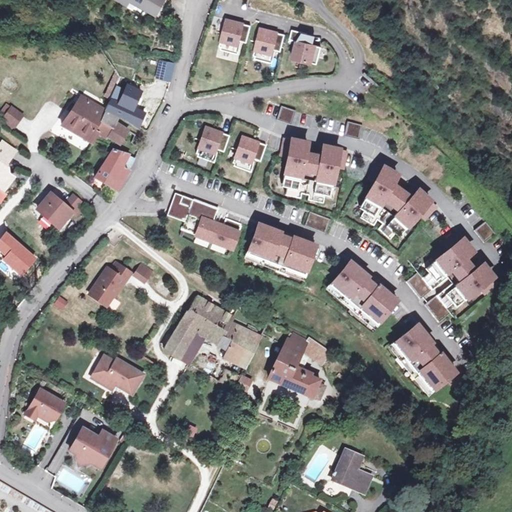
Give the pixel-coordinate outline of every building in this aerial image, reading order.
[(163,0),(117,0),(126,4),(128,0),(130,0),(155,14),(163,0)] [(76,18),(84,31),(87,29),(79,16),(76,18)] [(250,25),(251,25),(242,22),(242,24),(234,22),(235,20),(226,18),(220,40),(219,46),(236,51),(237,45),(238,40),(246,42),(250,25)] [(272,49),(280,51),(284,34),(276,32),(275,34),(268,32),(268,30),(260,28),(254,49),(253,55),(270,60),(271,54),(272,49)] [(312,45),(315,36),(311,35),(292,30),(289,39),(296,41),(291,57),(310,62),(316,64),(320,47),(312,45)] [(90,51),(98,45),(92,36),(84,41),(90,51)] [(169,81),(173,64),(160,61),(157,78),(169,81)] [(109,99),(120,77),(115,70),(103,96),(109,99)] [(125,78),(120,77),(109,99),(104,110),(119,116),(119,115),(138,125),(143,112),(115,100),(125,78)] [(111,131),(124,139),(129,130),(116,122),(119,117),(104,111),(80,98),(61,125),(93,143),(98,134),(106,138),(111,131)] [(276,120),(290,125),(295,111),(281,106),(276,120)] [(12,108),(4,118),(14,127),(23,116),(12,108)] [(362,125),(347,121),(343,135),(358,139),(362,125)] [(223,152),(229,136),(221,133),(220,134),(213,132),(214,130),(205,127),(196,154),(212,159),(216,149),(223,152)] [(119,146),(124,139),(111,131),(106,138),(119,146)] [(255,160),(260,162),(265,145),(257,142),(257,144),(249,141),(250,140),(241,137),(234,157),(232,162),(249,168),(252,159),(255,160)] [(281,156),(288,158),(282,187),(287,188),(285,196),(300,199),(301,194),(309,196),(308,200),(323,203),(325,196),(330,197),(336,167),(343,168),(347,152),(340,151),(324,148),(322,155),(321,161),(313,159),(305,157),(306,152),(308,144),(285,139),(281,156)] [(0,186),(4,190),(13,176),(8,173),(7,163),(15,151),(2,141),(0,143),(0,186)] [(123,166),(128,154),(112,149),(94,177),(117,190),(129,171),(128,171),(129,169),(123,166)] [(135,158),(128,154),(123,166),(129,169),(135,158)] [(369,178),(375,182),(360,208),(364,211),(361,218),(374,225),(376,221),(383,224),(381,229),(394,236),(398,230),(402,232),(418,206),(424,209),(432,195),(426,192),(412,184),(408,190),(406,195),(398,191),(391,187),(394,182),(398,175),(384,167),(378,164),(369,178)] [(51,194),(38,209),(54,223),(57,219),(62,223),(72,212),(65,206),(51,194)] [(176,194),(167,216),(168,216),(169,215),(170,214),(170,213),(171,213),(171,212),(172,211),(172,210),(173,210),(173,209),(174,208),(174,207),(175,206),(175,205),(175,204),(175,203),(176,202),(176,201),(176,200),(176,199),(176,198),(176,197),(176,196),(176,195),(176,194)] [(168,216),(167,216),(185,222),(182,229),(232,248),(241,224),(224,218),(217,215),(219,209),(176,194),(176,195),(176,196),(176,197),(176,198),(176,199),(176,200),(176,201),(176,202),(175,203),(175,204),(175,205),(175,206),(174,207),(174,208),(173,209),(173,210),(172,210),(172,211),(171,212),(171,213),(170,213),(170,214),(169,215),(168,216)] [(73,196),(65,206),(72,212),(77,216),(85,207),(73,196)] [(422,217),(425,220),(437,208),(434,205),(422,217)] [(310,213),(305,225),(327,233),(331,221),(332,219),(311,211),(310,213)] [(475,230),(485,242),(496,233),(486,221),(475,230)] [(280,232),(259,224),(248,254),(304,275),(315,245),(294,237),(292,242),(278,237),(280,232)] [(280,232),(278,237),(292,242),(294,237),(287,234),(280,232)] [(444,243),(449,249),(425,268),(428,272),(423,276),(432,288),(436,285),(441,291),(437,294),(447,306),(453,301),(456,305),(480,286),(485,292),(497,282),(483,264),(477,269),(473,272),(467,266),(462,259),(467,256),(473,251),(458,233),(444,243)] [(33,256),(42,256),(43,248),(33,247),(33,256)] [(368,275),(351,260),(331,285),(377,324),(397,299),(380,285),(376,289),(365,279),(368,275)] [(106,268),(90,291),(107,303),(123,280),(125,281),(131,273),(115,263),(110,270),(106,268)] [(152,271),(141,263),(135,271),(146,279),(152,271)] [(407,280),(421,298),(432,289),(418,272),(407,280)] [(376,289),(380,285),(374,280),(368,275),(365,279),(376,289)] [(107,303),(108,304),(125,281),(123,280),(107,303)] [(107,303),(90,291),(88,294),(105,306),(107,303)] [(196,331),(205,336),(226,350),(222,358),(245,368),(261,337),(230,321),(232,317),(197,295),(163,350),(179,358),(196,331)] [(426,303),(440,321),(451,312),(437,295),(426,303)] [(61,310),(66,303),(60,298),(54,304),(61,310)] [(432,341),(418,323),(394,343),(432,390),(456,370),(441,351),(436,354),(428,344),(432,341)] [(189,363),(205,336),(196,331),(179,358),(189,363)] [(303,352),(309,356),(321,365),(329,352),(309,338),(307,342),(292,334),(289,340),(287,339),(275,361),(268,378),(312,398),(312,397),(317,386),(320,380),(311,376),(312,373),(303,369),(297,366),(303,352)] [(428,344),(436,354),(441,351),(437,346),(432,341),(428,344)] [(303,369),(309,356),(303,352),(297,366),(303,369)] [(103,355),(93,372),(104,379),(101,384),(110,390),(113,384),(114,382),(117,384),(116,386),(131,394),(143,374),(116,358),(114,361),(103,355)] [(209,374),(220,380),(226,369),(215,364),(209,374)] [(240,377),(226,369),(220,380),(219,382),(234,389),(240,377)] [(104,379),(93,372),(90,378),(101,384),(104,379)] [(242,377),(236,388),(245,393),(250,382),(242,377)] [(317,386),(312,397),(320,400),(325,389),(317,386)] [(39,389),(25,414),(33,419),(36,415),(40,414),(50,420),(54,418),(63,403),(39,389)] [(193,438),(196,428),(187,425),(184,436),(193,438)] [(91,436),(92,434),(82,428),(69,450),(74,453),(77,465),(88,462),(92,456),(101,462),(115,439),(101,431),(98,437),(96,440),(91,436)] [(357,474),(360,469),(364,457),(347,449),(334,481),(359,492),(365,477),(357,474)] [(92,456),(88,462),(98,467),(101,462),(92,456)] [(374,475),(360,469),(357,474),(365,477),(359,492),(366,495),(374,475)]
